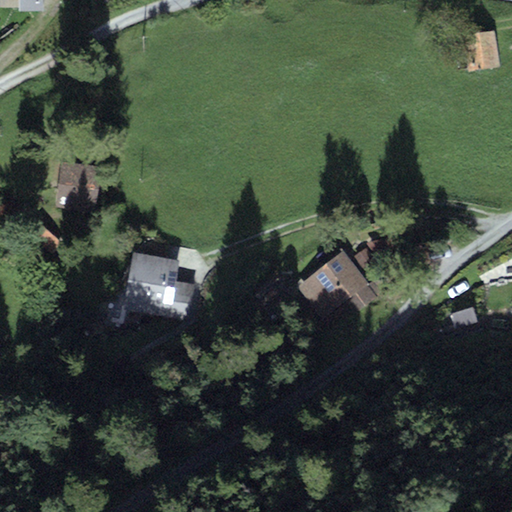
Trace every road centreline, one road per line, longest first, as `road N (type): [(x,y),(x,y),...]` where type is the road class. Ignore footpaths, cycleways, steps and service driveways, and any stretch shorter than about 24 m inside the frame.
road 1 (track): [(511,223),(466,253),(401,316),(113,511)]
road 2 (track): [(0,85),(190,0)]
